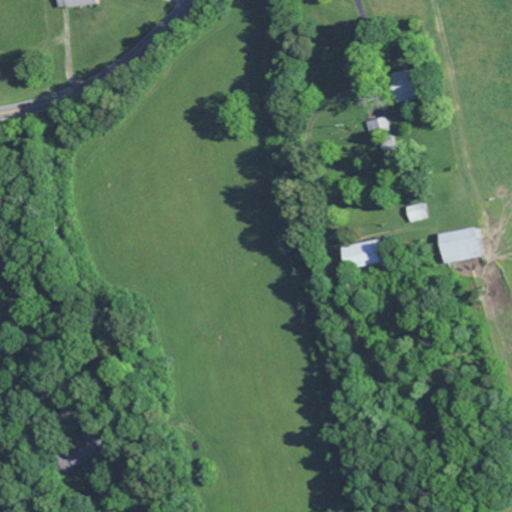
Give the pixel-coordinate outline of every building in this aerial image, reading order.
[(57,0),(59,12),(100,7),(98,0),(57,0)] [(419,101),(416,72),(394,75),(397,103),(419,101)] [(369,139),(390,134),(387,120),(366,125),(369,139)] [(414,227),(432,221),(427,206),(409,211),(414,227)] [(488,260),(483,231),(443,237),(448,267),(488,260)] [(349,249),(352,272),(393,266),(389,243),(349,249)]
